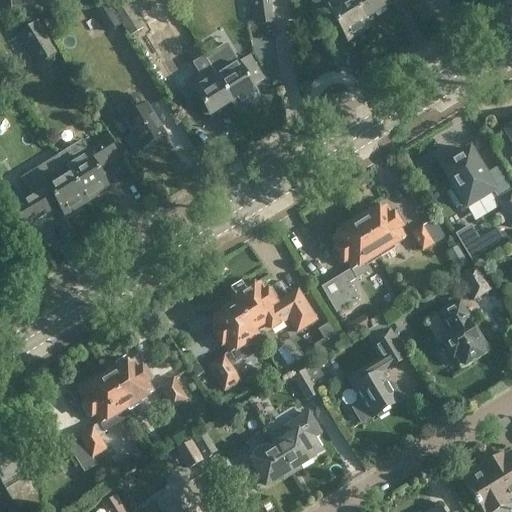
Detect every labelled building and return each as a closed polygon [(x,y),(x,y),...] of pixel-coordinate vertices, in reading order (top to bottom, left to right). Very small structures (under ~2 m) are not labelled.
[(272,23),(269,0),(252,0),(256,25),(272,23)] [(351,0),(331,0),(324,5),(327,9),(316,16),(330,39),(341,32),(347,41),(370,27),(365,20),(364,20),(351,0)] [(351,0),(364,20),(365,20),(386,7),(382,0),(351,0)] [(10,16),(30,15),(29,1),(9,3),(10,16)] [(143,31),(126,5),(115,12),(132,38),(143,31)] [(108,7),(96,15),(109,36),(121,28),(108,7)] [(36,69),(56,56),(37,24),(16,37),(36,69)] [(258,96),(252,87),(262,81),(248,57),(237,63),(234,59),(232,57),(234,52),(231,47),(225,46),(204,59),(230,103),(235,111),(258,96)] [(230,103),(204,59),(204,57),(192,64),(203,82),(192,89),(191,86),(179,93),(191,111),(201,105),(209,116),(230,103)] [(136,96),(115,109),(131,135),(123,140),(132,155),(141,150),(146,147),(147,149),(161,141),(159,139),(164,135),(146,105),(142,107),(136,96)] [(96,169),(117,156),(106,138),(85,151),(80,142),(58,156),(87,202),(108,189),(96,169)] [(494,191),(469,150),(457,157),(455,154),(443,161),(445,165),(441,167),(453,188),(450,190),(460,207),(464,205),(466,208),(494,191)] [(58,206),(64,216),(87,202),(58,156),(20,179),(30,196),(12,207),(24,227),(58,206)] [(511,192),(496,202),(511,227),(511,192)] [(369,211),(357,219),(378,254),(405,238),(399,228),(400,227),(393,215),(390,217),(384,207),(371,215),(369,211)] [(363,264),(378,254),(357,219),(344,227),(345,230),(333,238),(339,248),(336,250),(343,262),(345,261),(350,270),(321,288),(337,313),(358,300),(348,284),(369,272),(363,264)] [(411,234),(422,252),(433,245),(422,227),(411,234)] [(470,227),(456,235),(473,263),(504,244),(495,230),(478,241),(470,227)] [(477,266),(458,277),(472,301),(491,290),(477,266)] [(234,298),(232,300),(233,301),(256,338),(256,337),(257,339),(289,319),(297,332),(313,323),(315,321),(297,291),(275,305),(275,304),(267,291),(264,293),(259,285),(259,284),(259,283),(246,291),(244,289),(240,289),(234,293),(233,296),(234,298)] [(214,333),(221,346),(223,345),(228,354),(208,366),(223,391),(239,382),(229,366),(261,346),(256,338),(233,301),(222,308),(220,311),(222,314),(210,322),(210,323),(211,323),(217,331),(214,333)] [(466,317),(458,304),(426,324),(438,345),(443,342),(452,358),(453,357),(460,369),(487,352),(478,336),(476,337),(465,318),(466,317)] [(398,321),(388,327),(394,337),(404,331),(398,321)] [(354,322),(345,328),(351,338),(361,332),(354,322)] [(373,418),(376,416),(378,418),(387,412),(386,410),(397,403),(394,398),(398,396),(390,383),(386,385),(379,374),(386,370),(387,370),(405,359),(389,331),(370,343),(381,361),(352,378),(357,386),(354,388),(363,402),(352,409),(361,424),(372,417),(373,418)] [(132,361),(119,369),(117,366),(105,373),(127,410),(154,393),(148,383),(149,383),(141,369),(138,371),(132,361)] [(320,394),(308,373),(306,370),(292,379),(306,402),(320,394)] [(99,425),(65,445),(83,474),(96,466),(92,460),(106,451),(98,438),(105,434),(132,417),(127,410),(105,373),(92,381),(94,384),(81,392),(88,403),(85,405),(92,417),(94,416),(99,425)] [(187,402),(174,380),(159,389),(173,410),(187,402)] [(289,472),(313,457),(312,456),(321,450),(313,437),(320,433),(308,414),(269,437),(274,446),(273,446),(289,472)] [(204,433),(192,440),(204,459),(215,452),(204,433)] [(191,439),(176,447),(188,467),(202,458),(191,439)] [(224,465),(211,472),(226,497),(250,482),(255,490),(264,485),(265,487),(289,472),(273,446),(271,448),(270,447),(269,447),(268,447),(266,447),(265,447),(264,447),(262,448),(261,448),(259,448),(258,449),(257,450),(255,451),(255,452),(254,453),(253,454),(252,455),(251,456),(250,458),(250,459),(250,460),(249,461),(229,473),(224,465)] [(42,508),(42,482),(19,482),(0,451),(0,482),(16,509),(42,508)] [(511,459),(509,454),(504,457),(502,455),(481,468),(482,470),(465,481),(483,511),(492,511),(508,503),(506,501),(511,497),(511,459)] [(211,511),(209,508),(201,511),(199,511),(184,486),(157,502),(158,504),(157,504),(161,511),(211,511)] [(123,511),(115,497),(103,505),(107,511),(123,511)]
